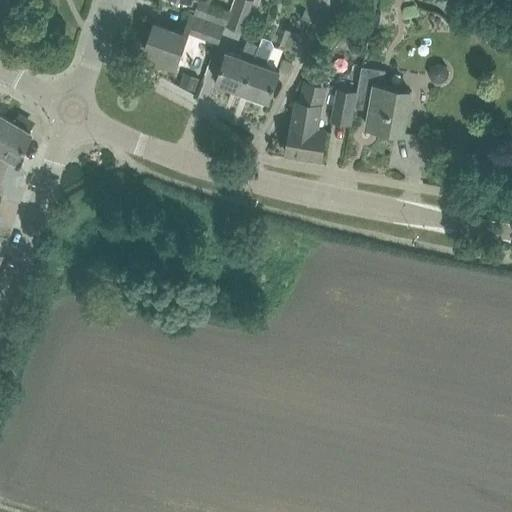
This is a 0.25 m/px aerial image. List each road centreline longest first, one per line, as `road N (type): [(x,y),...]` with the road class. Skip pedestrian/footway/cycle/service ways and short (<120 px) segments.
road 1 (tertiary): [(511,234),(245,181),(108,136),(71,113)]
road 2 (unclassified): [(0,318),(71,113)]
road 3 (unclassified): [(71,113),(112,0)]
